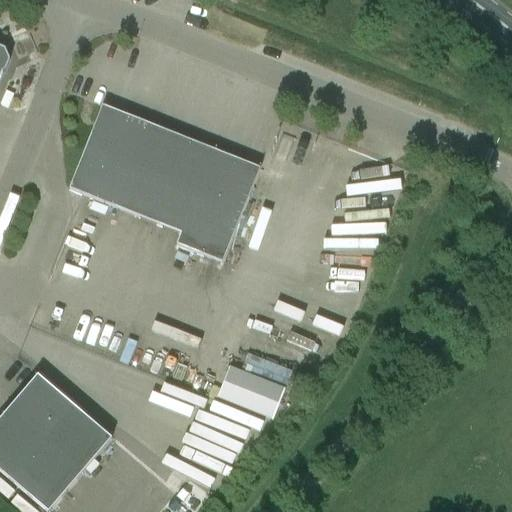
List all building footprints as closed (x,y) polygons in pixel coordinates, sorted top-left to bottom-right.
[(0,77),(1,74),(4,73),(8,62),(4,51),(0,49),(0,77)] [(132,115),(130,119),(102,108),(69,192),(180,236),(176,247),(222,265),(259,171),(143,125),(145,120),(132,115)] [(284,391),(229,369),(216,400),(272,423),(284,391)] [(0,474),(44,511),(49,511),(111,441),(37,378),(0,420),(0,474)] [(175,453),(188,460),(223,479),(240,448),(233,445),(226,457),(214,451),(215,449),(191,437),(196,427),(191,424),(175,453)]
